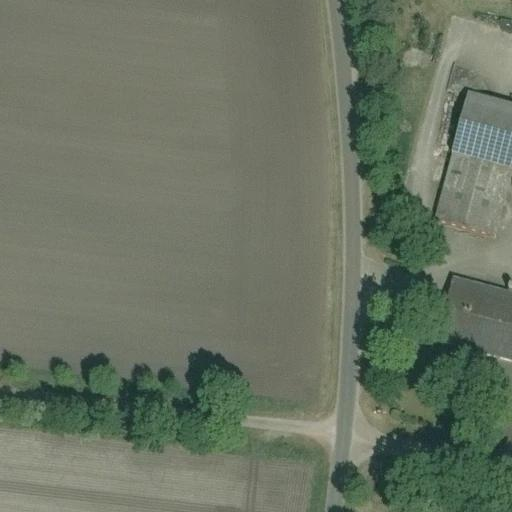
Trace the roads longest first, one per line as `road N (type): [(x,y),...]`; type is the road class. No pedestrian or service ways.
road 1 (residential): [(346,440),(355,250),(336,0)]
road 2 (unclassified): [(346,440),(0,395)]
road 3 (unclassified): [(511,478),(346,440)]
